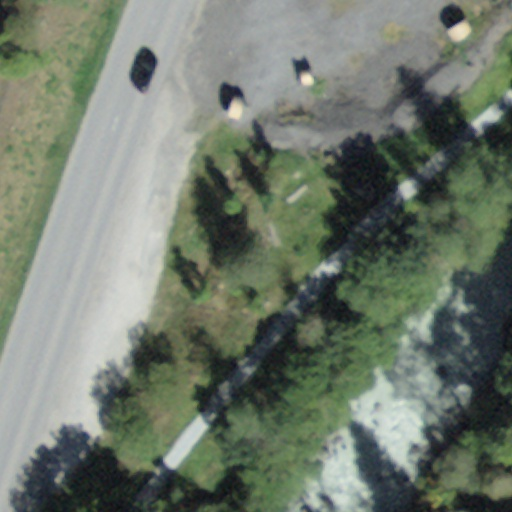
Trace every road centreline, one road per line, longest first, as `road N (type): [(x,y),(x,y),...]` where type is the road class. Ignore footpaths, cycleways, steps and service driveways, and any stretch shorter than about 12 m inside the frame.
road 1 (track): [(147,511),(175,460),(301,300),(511,114)]
road 2 (tertiary): [(0,479),(66,272),(170,0)]
